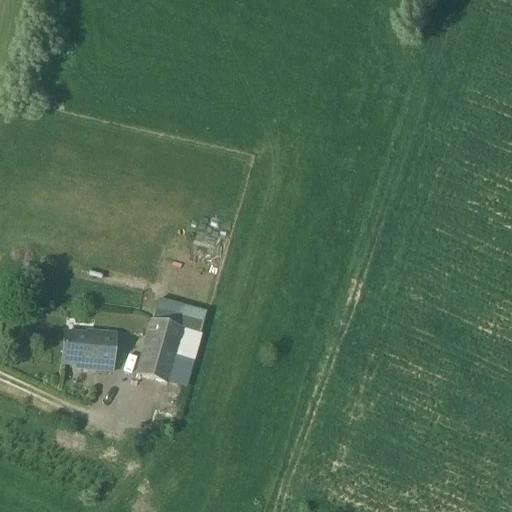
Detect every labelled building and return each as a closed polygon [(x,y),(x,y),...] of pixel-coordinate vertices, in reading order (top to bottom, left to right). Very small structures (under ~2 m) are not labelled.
[(3,198),(169,226),(176,183),(10,156),(3,198)] [(231,189),(195,181),(184,233),(192,235),(188,257),(214,263),(231,189)] [(144,281),(150,239),(22,219),(16,261),(144,281)] [(132,378),(169,389),(183,393),(199,338),(147,323),(132,378)] [(75,373),(110,376),(114,339),(87,336),(86,339),(62,337),(60,369),(75,370),(75,373)]
